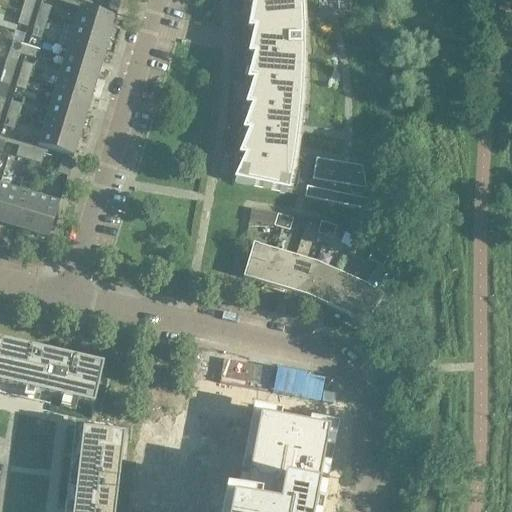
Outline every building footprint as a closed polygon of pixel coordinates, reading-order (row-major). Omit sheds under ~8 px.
[(24,0),(20,12),(30,15),(34,3),(24,0)] [(109,0),(107,10),(117,13),(120,0),(109,0)] [(246,0),(245,5),(244,6),(243,6),(242,8),(242,9),(242,11),(242,13),(243,14),(244,16),(246,16),(247,16),(249,16),(246,32),(248,32),(252,32),(252,33),(247,56),(246,56),(245,57),(243,58),(243,60),(243,61),(243,63),(243,64),(244,65),(246,66),(247,67),(249,67),(250,67),(246,81),(245,81),(244,82),(243,83),(242,84),(241,86),(242,88),(242,90),(243,91),(244,92),(246,93),(247,93),(249,93),(244,106),(243,107),(242,107),(241,109),(240,110),(240,111),(240,112),(240,114),(240,115),(241,116),(242,117),(244,118),(245,118),(246,118),(241,131),(247,134),(238,156),(237,157),(236,157),(234,158),(233,159),(233,161),(233,162),(233,163),(233,165),(234,166),(235,167),(236,168),(238,168),(239,168),(232,183),(234,183),(284,194),(290,166),(294,139),(297,111),(299,84),(299,66),(300,55),(299,29),(298,2),(297,0),(246,0)] [(40,5),(36,17),(46,20),(50,8),(40,5)] [(79,8),(73,28),(109,38),(115,19),(79,8)] [(20,12),(17,25),(27,28),(30,15),(20,12)] [(36,17),(32,30),(42,33),(46,20),(36,17)] [(73,28),(67,47),(103,58),(109,38),(73,28)] [(12,41),(9,51),(21,55),(24,45),(12,41)] [(24,45),(21,55),(34,59),(37,49),(24,45)] [(67,47),(61,67),(97,78),(103,58),(67,47)] [(6,58),(2,71),(12,74),(16,61),(6,58)] [(22,63),(18,76),(28,79),(32,66),(22,63)] [(61,67),(55,87),(91,98),(97,78),(61,67)] [(2,71),(0,78),(0,83),(9,86),(12,74),(2,71)] [(18,76),(14,88),(24,91),(28,79),(18,76)] [(55,87),(49,107),(85,118),(91,98),(55,87)] [(10,102),(6,115),(16,118),(20,105),(10,102)] [(49,107),(43,127),(79,137),(85,118),(49,107)] [(6,115),(3,127),(12,130),(16,118),(6,115)] [(43,127),(37,146),(72,157),(79,137),(43,127)] [(18,147),(15,157),(28,161),(31,151),(18,147)] [(31,151),(28,161),(40,165),(43,155),(31,151)] [(366,189),(361,167),(360,167),(315,159),(312,180),(365,189),(366,189)] [(61,160),(57,174),(67,177),(71,163),(61,160)] [(0,185),(0,224),(8,227),(19,191),(0,185)] [(306,187),(304,198),(369,212),(370,212),(368,200),(367,200),(306,187)] [(19,191),(8,227),(28,233),(39,197),(19,191)] [(39,197),(28,233),(48,239),(59,203),(39,197)] [(273,227),(276,215),(250,211),(248,223),(273,227)] [(281,229),(284,218),(276,215),(273,227),(281,229)] [(292,220),(284,218),(281,229),(288,231),(292,220)] [(324,237),(328,225),(321,223),(317,234),(324,237)] [(336,228),(328,225),(324,237),(332,239),(336,228)] [(253,247),(243,281),(263,287),(273,253),(253,247)] [(381,253),(374,249),(368,260),(375,264),(381,253)] [(273,253),(263,287),(285,293),(295,260),(273,253)] [(388,257),(381,253),(375,264),(382,268),(388,257)] [(388,258),(382,268),(390,273),(398,277),(399,275),(404,267),(392,260),(388,258)] [(295,260),(285,293),(306,300),(316,266),(295,260)] [(377,265),(363,287),(376,295),(390,273),(382,268),(377,265)] [(316,266),(306,300),(325,308),(340,277),(316,266)] [(340,277),(325,308),(345,317),(363,287),(340,277)] [(363,287),(345,317),(363,328),(364,329),(382,299),(376,295),(363,287)] [(0,386),(50,398),(52,399),(61,401),(76,404),(92,408),(93,404),(94,402),(96,394),(102,367),(79,362),(45,354),(35,352),(0,343),(0,386)] [(313,511),(329,430),(261,416),(244,504),(233,502),(230,511),(313,511)] [(113,511),(114,510),(109,510),(115,455),(120,455),(123,437),(122,437),(109,435),(81,432),(72,510),(71,511),(113,511)]
